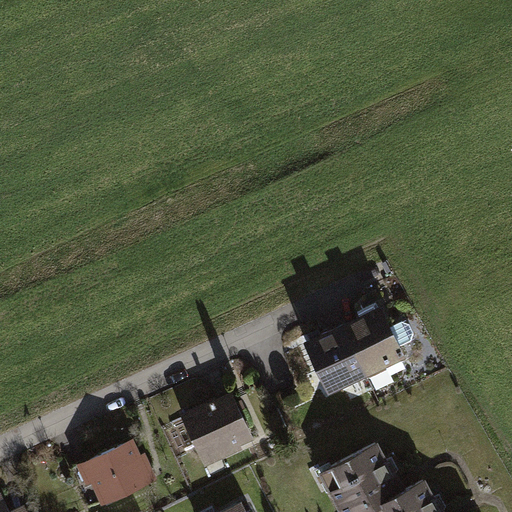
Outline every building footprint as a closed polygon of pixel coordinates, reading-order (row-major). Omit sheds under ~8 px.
[(379,308),(344,325),(365,371),(401,354),(397,346),(411,340),(413,333),(409,323),(402,320),(388,327),(379,308)] [(330,387),(365,371),(344,325),(308,342),(330,387)] [(184,415),(200,451),(217,444),(221,453),(233,448),(231,445),(252,435),(232,393),(215,401),(214,399),(210,401),(211,403),(184,415)] [(86,460),(105,500),(152,478),(142,455),(139,456),(131,440),(86,460)] [(345,511),(363,511),(376,505),(401,492),(374,442),(328,467),(337,484),(332,487),(345,511)] [(440,511),(423,480),(401,492),(376,505),(379,511),(440,511)] [(26,511),(27,511),(26,511),(9,511),(1,493),(0,493),(0,511),(26,511)]
